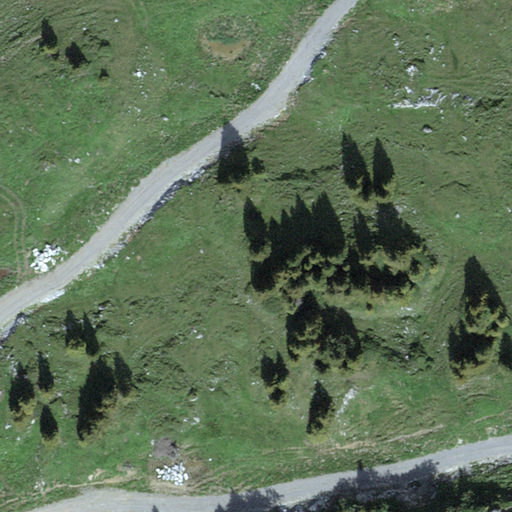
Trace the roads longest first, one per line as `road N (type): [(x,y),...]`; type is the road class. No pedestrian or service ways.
road 1 (track): [(295,60),(272,99),(156,178),(97,247),(0,317)]
road 2 (track): [(230,511),(511,460)]
